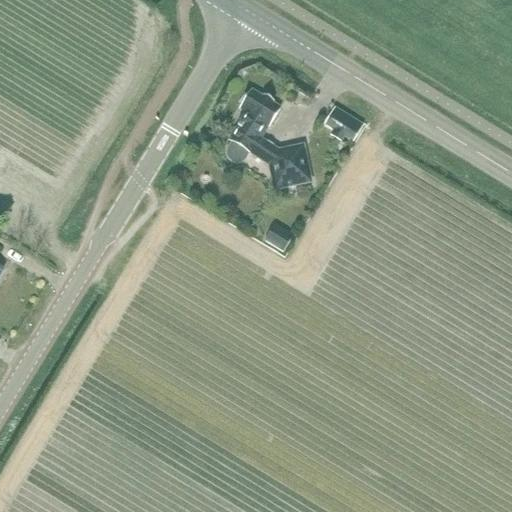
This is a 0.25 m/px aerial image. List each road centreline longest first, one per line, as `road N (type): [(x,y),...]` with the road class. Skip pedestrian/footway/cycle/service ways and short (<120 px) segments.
road 1 (unclassified): [(0,409),(245,10)]
road 2 (tertiary): [(511,172),(245,10)]
